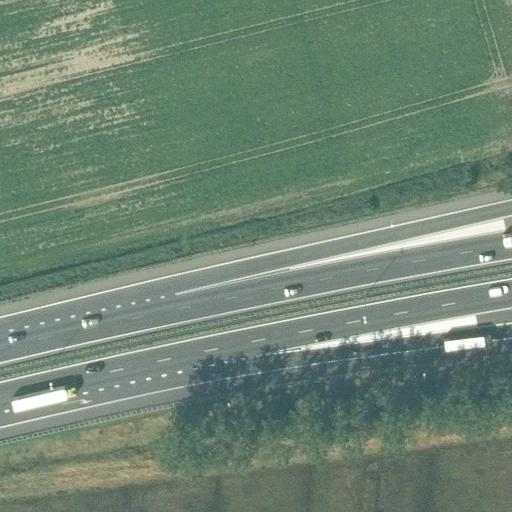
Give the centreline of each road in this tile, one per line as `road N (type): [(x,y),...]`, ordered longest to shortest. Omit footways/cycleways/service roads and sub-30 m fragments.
road 1 (motorway): [(511,210),(290,262),(176,308)]
road 2 (motorway): [(511,244),(176,308)]
road 3 (motorway): [(0,398),(263,340)]
road 4 (motorway): [(263,340),(511,294)]
road 5 (motorway): [(263,340),(511,325)]
road 6 (motorway): [(176,308),(0,349)]
